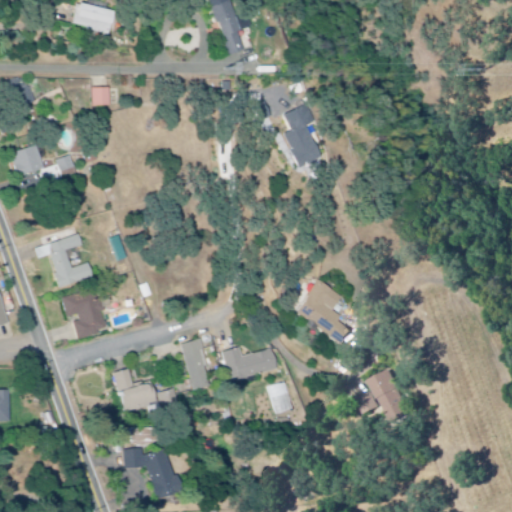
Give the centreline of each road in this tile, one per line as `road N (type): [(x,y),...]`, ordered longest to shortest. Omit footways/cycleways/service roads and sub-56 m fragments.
road 1 (tertiary): [(101,511),(0,227)]
road 2 (residential): [(49,365),(258,308)]
road 3 (residential): [(0,70),(143,70),(161,62)]
road 4 (residential): [(174,68),(161,62),(161,47),(165,28),(185,14),(203,31),(205,52),(199,65),(174,68)]
